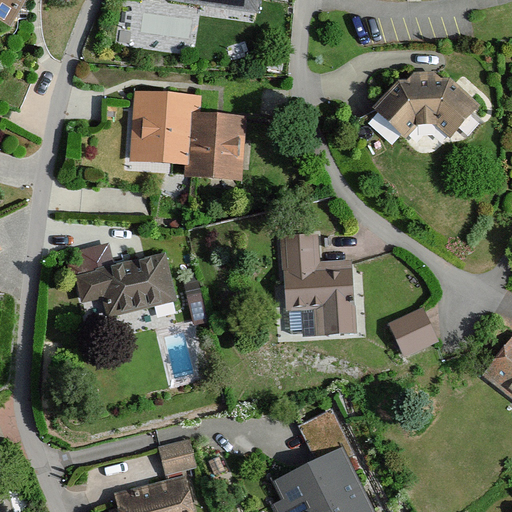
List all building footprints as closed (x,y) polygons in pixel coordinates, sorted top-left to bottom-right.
[(0,0),(0,20),(8,24),(10,20),(25,20),(25,0),(0,0)] [(29,84),(1,73),(0,74),(0,105),(17,113),(29,84)] [(473,109),(447,83),(435,84),(430,79),(414,79),(410,86),(398,86),(375,111),(403,137),(416,123),(433,121),(438,116),(452,129),(473,109)] [(195,120),(196,101),(135,97),(133,128),(143,128),(141,157),(192,161),(195,120)] [(231,177),(235,123),(195,120),(192,161),(191,174),(231,177)] [(351,332),(347,265),(322,266),(320,239),(283,241),(287,308),(322,306),(324,334),(351,332)] [(170,300),(160,258),(97,273),(98,276),(79,280),(83,299),(102,295),(108,316),(170,300)] [(433,339),(420,312),(394,325),(400,339),(396,341),(402,354),(433,339)] [(511,341),(486,376),(511,396),(511,341)] [(328,415),(300,429),(320,468),(338,458),(347,454),(328,415)] [(190,441),(160,449),(167,477),(198,469),(190,441)] [(365,511),(338,458),(320,468),(280,487),(288,504),(278,509),(278,511),(365,511)] [(187,511),(181,483),(117,497),(120,511),(187,511)]
